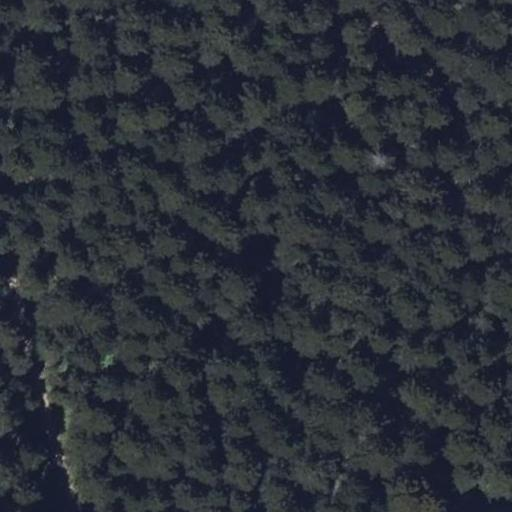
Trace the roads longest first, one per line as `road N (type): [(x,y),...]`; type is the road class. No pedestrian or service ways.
road 1 (track): [(88,511),(0,147)]
road 2 (track): [(0,132),(18,0)]
